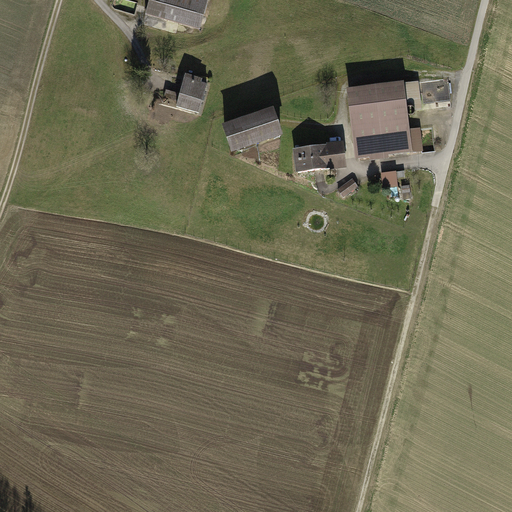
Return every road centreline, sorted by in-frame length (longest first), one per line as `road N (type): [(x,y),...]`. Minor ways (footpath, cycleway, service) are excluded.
road 1 (track): [(359,511),(447,156)]
road 2 (track): [(0,211),(60,0)]
